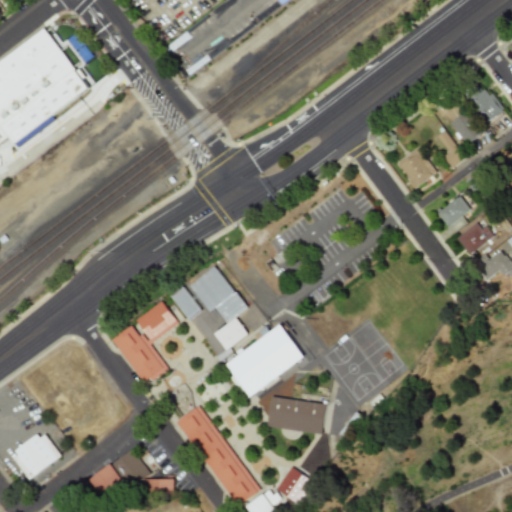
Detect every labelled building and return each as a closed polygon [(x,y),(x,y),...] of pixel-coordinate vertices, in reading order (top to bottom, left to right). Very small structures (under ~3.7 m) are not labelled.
[(43,28),(0,60),(0,142),(7,137),(17,149),(54,120),(51,116),(88,88),(43,28)] [(485,124),(502,112),(481,81),(464,93),(485,124)] [(465,144),(480,136),(466,112),(451,121),(465,144)] [(443,156),(452,168),(465,158),(444,131),(437,137),(449,152),(443,156)] [(435,176),(421,149),(398,161),(412,188),(435,176)] [(437,213),(448,227),(471,210),(461,196),(437,213)] [(492,238),(479,221),(457,238),(470,255),(492,238)] [(501,271),(506,279),(511,274),(511,262),(503,250),(489,260),(486,255),(477,261),(489,279),(501,271)] [(247,308),(215,265),(189,285),(209,312),(215,308),(227,324),(214,333),(226,350),(248,334),(235,317),(247,308)] [(201,309),(182,286),(169,296),(188,320),(201,309)] [(111,339),(147,386),(170,369),(150,342),(176,322),(161,302),(111,339)] [(305,358),(280,323),(263,335),(264,337),(224,366),(247,399),(305,358)] [(324,434),(328,403),(271,396),(268,428),(324,434)] [(176,422),(240,507),(263,490),(199,404),(176,422)] [(29,479),(60,455),(44,434),(39,438),(36,434),(14,451),(17,455),(12,458),(29,479)] [(174,477),(142,478),(148,474),(132,449),(88,479),(101,497),(103,497),(125,482),(128,486),(140,485),(145,494),(175,493),(174,477)] [(316,482),(294,466),(279,488),(300,504),(316,482)] [(249,507),(253,511),(278,511),(277,510),(286,503),(274,488),(249,507)]
